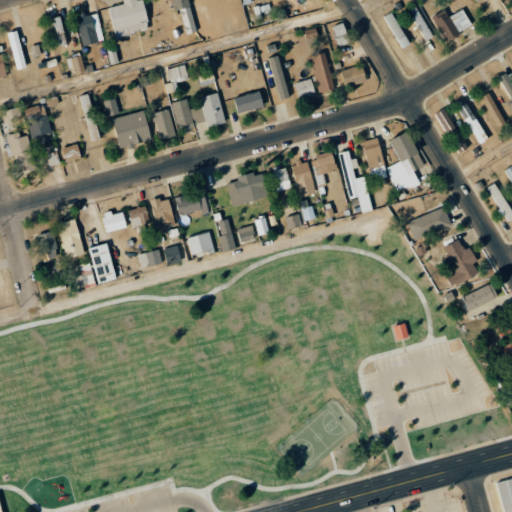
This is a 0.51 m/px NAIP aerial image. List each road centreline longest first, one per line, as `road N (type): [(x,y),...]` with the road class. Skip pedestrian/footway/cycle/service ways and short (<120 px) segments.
road 1 (residential): [(0,210),(406,94),(511,29)]
road 2 (residential): [(348,0),(511,267)]
road 3 (tertiary): [(511,456),(309,511)]
road 4 (residential): [(0,187),(34,311)]
